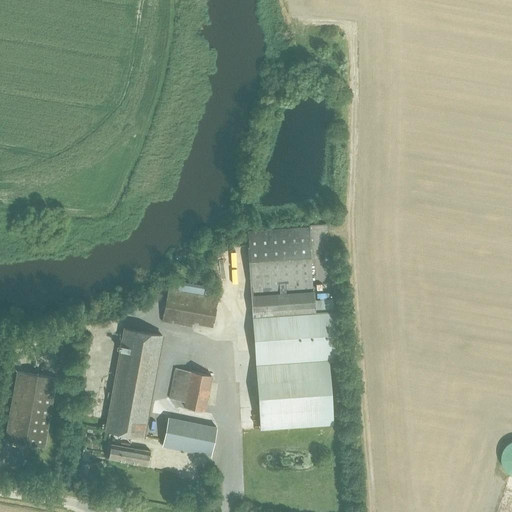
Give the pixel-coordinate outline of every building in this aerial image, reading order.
[(248,231),(252,293),(259,389),(261,429),(332,424),(327,361),(337,360),(334,310),(332,310),(332,298),(313,299),(312,288),(308,227),(248,231)] [(168,289),(162,321),(192,327),(192,323),(212,326),(218,298),(192,293),(192,291),(190,290),(191,286),(179,284),(178,291),(168,289)] [(162,335),(124,328),(105,430),(143,437),(162,335)] [(44,447),(56,378),(17,371),(4,440),(44,447)] [(191,371),(184,406),(203,410),(211,375),(191,371)] [(211,452),(216,426),(168,417),(163,443),(211,452)] [(245,422),(246,429),(257,428),(256,420),(245,422)] [(511,441),(509,444),(505,448),(503,452),(502,457),(502,462),(504,467),(508,471),(511,474),(511,441)] [(120,445),(111,443),(109,458),(119,460),(119,464),(126,466),(127,462),(146,465),(150,451),(143,450),(143,449),(129,447),(130,443),(121,442),(120,445)] [(207,492),(210,475),(198,474),(194,497),(203,498),(204,492),(207,492)]
